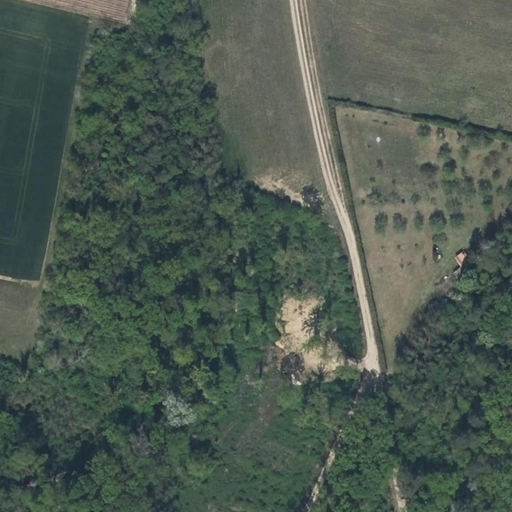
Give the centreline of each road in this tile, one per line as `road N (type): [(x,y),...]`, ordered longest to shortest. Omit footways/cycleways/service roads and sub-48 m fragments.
road 1 (track): [(403,511),(293,0)]
road 2 (track): [(302,0),(344,222)]
road 3 (track): [(373,362),(303,511)]
